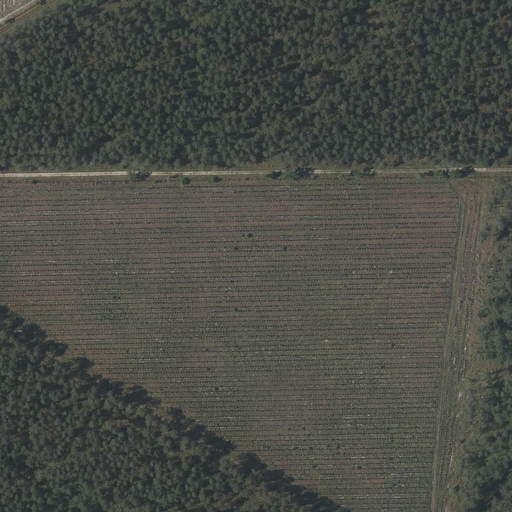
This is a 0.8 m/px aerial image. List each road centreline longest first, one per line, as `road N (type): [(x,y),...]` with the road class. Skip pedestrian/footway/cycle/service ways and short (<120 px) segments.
road 1 (track): [(511,170),(0,175)]
road 2 (track): [(435,511),(459,243),(453,170)]
